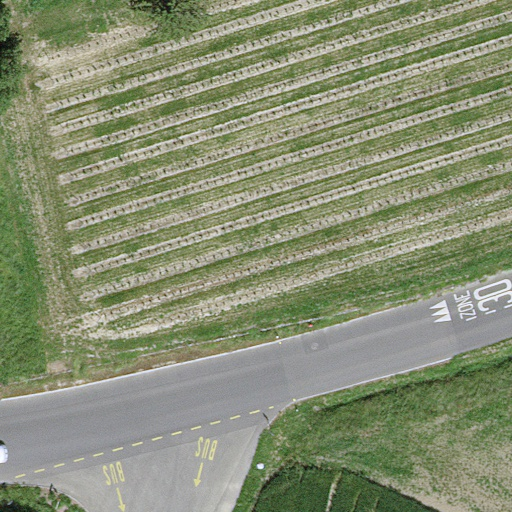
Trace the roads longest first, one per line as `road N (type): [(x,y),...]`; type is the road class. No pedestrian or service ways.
road 1 (tertiary): [(166,401),(511,304)]
road 2 (tertiary): [(0,442),(166,401)]
